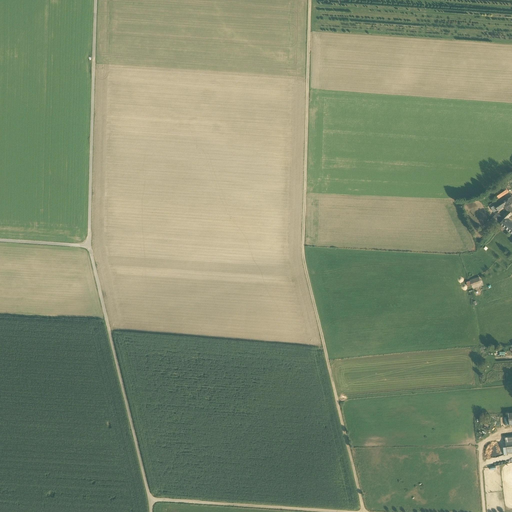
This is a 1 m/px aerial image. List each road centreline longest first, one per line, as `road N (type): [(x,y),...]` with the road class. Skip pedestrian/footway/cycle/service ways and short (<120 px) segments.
road 1 (track): [(95,0),(88,246),(151,511)]
road 2 (track): [(363,511),(303,258),(310,0)]
road 3 (track): [(150,499),(338,511)]
